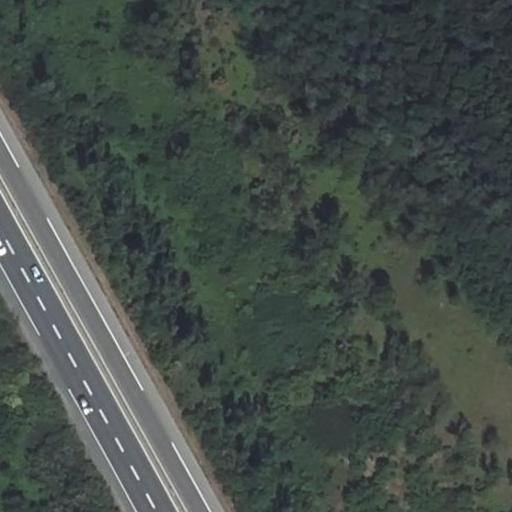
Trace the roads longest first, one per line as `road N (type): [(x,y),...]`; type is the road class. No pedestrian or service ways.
road 1 (trunk): [(201,511),(0,150)]
road 2 (trunk): [(0,230),(155,511)]
